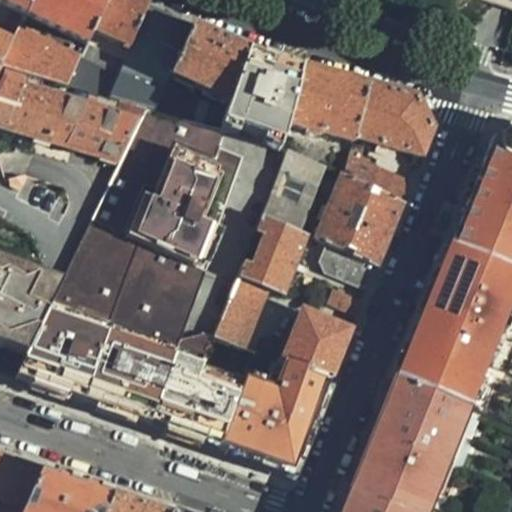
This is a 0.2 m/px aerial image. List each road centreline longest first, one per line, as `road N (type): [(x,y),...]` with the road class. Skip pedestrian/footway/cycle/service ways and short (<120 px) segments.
road 1 (residential): [(476,85),(306,511)]
road 2 (residential): [(276,511),(0,416)]
road 3 (tertiary): [(222,0),(286,30),(476,85)]
